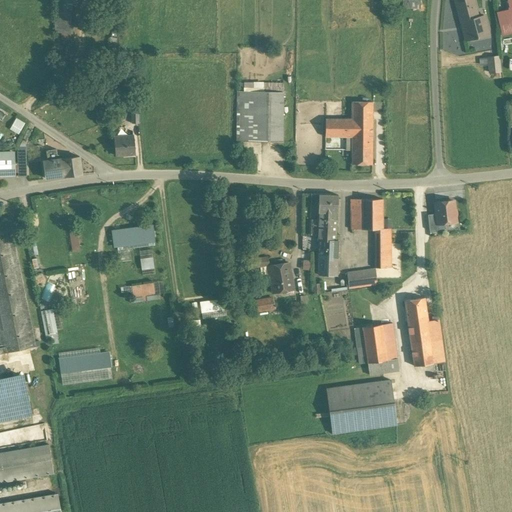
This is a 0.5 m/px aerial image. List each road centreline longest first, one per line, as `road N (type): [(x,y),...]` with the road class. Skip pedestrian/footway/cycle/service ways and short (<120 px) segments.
road 1 (residential): [(440,181),(300,184),(116,174)]
road 2 (residential): [(440,181),(433,0)]
road 3 (residential): [(116,174),(0,93)]
